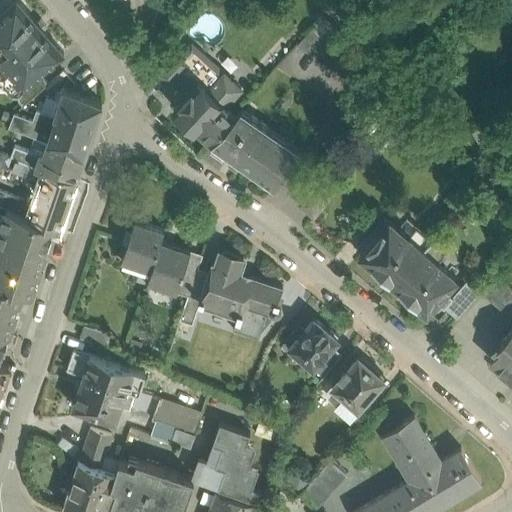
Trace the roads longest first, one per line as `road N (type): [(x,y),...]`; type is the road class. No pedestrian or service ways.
road 1 (residential): [(511,439),(257,221),(170,164),(133,119)]
road 2 (residential): [(133,119),(107,161),(0,492)]
road 3 (residential): [(60,0),(95,41),(133,119)]
